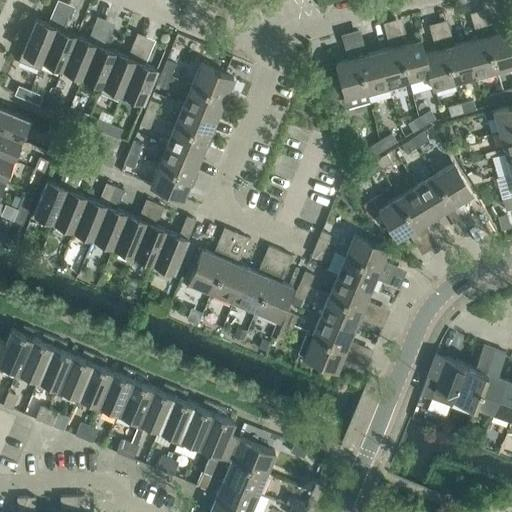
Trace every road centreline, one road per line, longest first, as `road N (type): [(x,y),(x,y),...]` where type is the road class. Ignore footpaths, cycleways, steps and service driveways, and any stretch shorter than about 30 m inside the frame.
road 1 (tertiary): [(342,511),(426,310),(460,278),(511,262)]
road 2 (residential): [(283,35),(213,207),(303,244)]
road 3 (residential): [(283,35),(232,46),(120,0)]
road 4 (residential): [(120,511),(120,485),(0,479)]
road 5 (residential): [(417,0),(283,35)]
